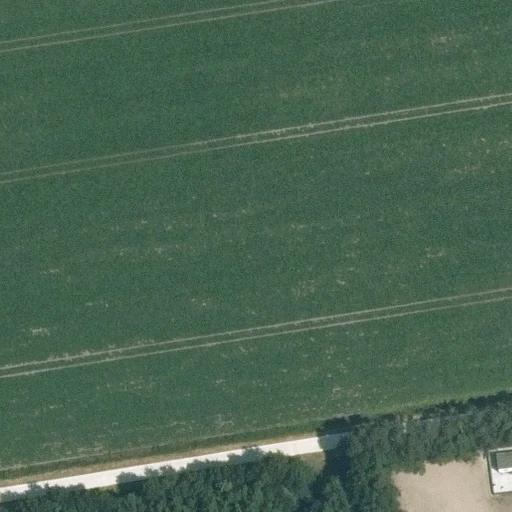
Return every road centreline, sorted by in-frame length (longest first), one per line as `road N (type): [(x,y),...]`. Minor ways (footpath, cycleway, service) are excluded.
road 1 (track): [(355,438),(0,495)]
road 2 (track): [(490,417),(355,438)]
